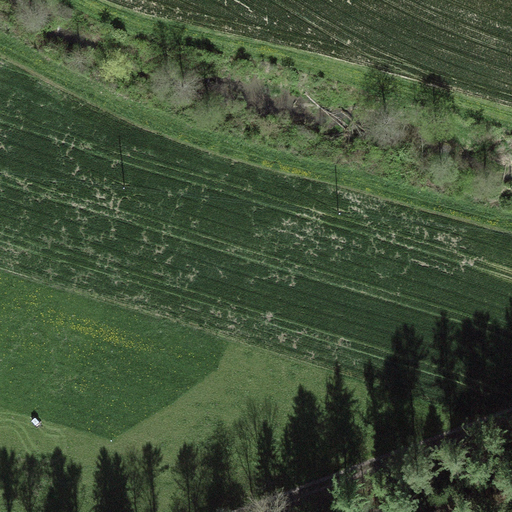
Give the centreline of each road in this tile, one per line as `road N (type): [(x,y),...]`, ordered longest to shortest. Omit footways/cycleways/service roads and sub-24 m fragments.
road 1 (track): [(246,511),(511,413)]
road 2 (track): [(349,473),(502,471)]
